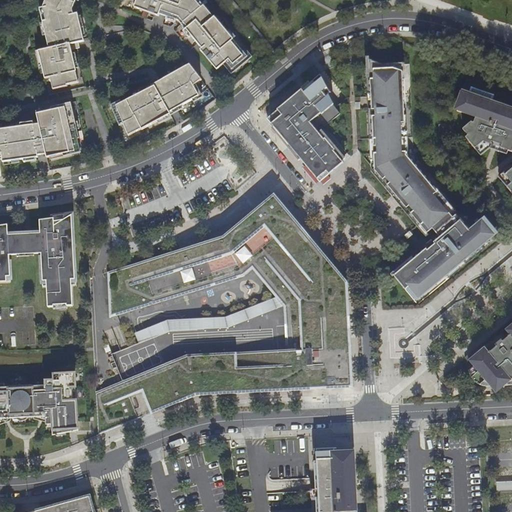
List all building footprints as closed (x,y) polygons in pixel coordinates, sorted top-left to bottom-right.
[(66,84),(78,81),(75,71),(76,70),(71,49),(79,47),(78,42),(83,40),(77,12),(73,13),(72,8),(74,0),(44,0),(42,6),(45,20),(42,20),(48,48),(38,50),(44,78),(50,77),(52,88),(67,85),(66,84)] [(232,69),(247,56),(214,16),(213,16),(199,0),(135,0),(133,6),(158,15),(159,13),(178,19),(201,48),(200,49),(216,69),(226,61),(232,69)] [(123,122),(128,134),(141,128),(141,129),(170,113),(169,112),(199,95),(193,85),(201,79),(189,63),(159,80),(161,82),(121,102),(115,105),(123,122)] [(458,264),(494,234),(482,220),(469,231),(456,214),(452,217),(433,194),(437,191),(406,154),(406,151),(402,151),(400,122),(404,121),(402,70),(396,68),(393,68),(393,67),(370,68),(374,168),(427,232),(432,227),(440,236),(394,275),(414,299),(425,290),(434,282),(435,283),(447,273),(446,272),(456,263),(458,264)] [(321,122),(325,126),(340,113),(305,69),(259,108),(268,119),(319,181),(343,161),(315,127),(321,122)] [(471,86),(469,91),(478,94),(477,97),(486,100),(487,97),(492,99),(493,96),(472,88),(472,87),(471,86)] [(511,106),(501,103),(500,105),(491,102),(492,99),(487,97),(486,100),(477,97),(478,94),(469,91),(463,89),(462,89),(459,98),(461,99),(457,110),(475,116),(473,122),(471,121),(462,128),(467,134),(465,136),(475,148),(483,141),(490,143),(491,141),(501,144),(500,147),(508,150),(511,151),(511,150),(511,163),(503,172),(511,182),(507,186),(511,192),(511,106)] [(119,124),(123,122),(115,105),(121,102),(120,100),(110,104),(119,124)] [(33,124),(0,128),(0,159),(2,159),(2,161),(38,156),(37,154),(45,153),(46,157),(75,150),(72,139),(79,138),(71,102),(56,105),(57,108),(36,113),(39,126),(34,127),(33,124)] [(475,148),(480,154),(489,147),(506,153),(508,150),(500,147),(501,144),(491,141),(490,143),(483,141),(475,148)] [(507,186),(511,182),(503,172),(498,175),(507,186)] [(222,237),(107,272),(109,317),(244,276),(252,269),(275,297),(283,306),(283,307),(284,323),(299,322),(300,349),(187,355),(95,391),(97,435),(139,419),(173,405),(196,396),(234,394),(347,388),(353,387),(349,314),(347,282),(274,192),(222,237)] [(8,224),(0,225),(0,281),(10,281),(10,251),(18,252),(34,253),(41,253),(43,286),(46,286),(48,307),(53,306),(53,309),(67,308),(67,306),(73,305),(71,285),(75,285),(72,215),(40,220),(40,233),(8,234),(8,224)] [(227,328),(283,306),(275,297),(225,316),(167,319),(134,332),(139,343),(169,331),(227,328)] [(511,329),(472,363),(483,376),(483,382),(488,382),(489,383),(490,383),(491,383),(491,384),(492,384),(493,384),(494,385),(495,385),(511,384),(510,382),(511,380),(511,329)] [(483,376),(474,366),(469,370),(469,373),(473,379),(477,383),(483,386),(488,386),(488,382),(483,382),(483,376)] [(46,384),(4,387),(4,383),(0,382),(0,423),(10,419),(10,417),(33,416),(33,418),(45,421),(45,424),(53,423),(53,434),(77,430),(74,373),(57,374),(57,380),(54,380),(45,380),(46,384)] [(357,511),(354,447),(315,449),(314,449),(316,490),(317,511),(357,511)] [(511,480),(495,481),(496,489),(511,488),(511,480)] [(93,511),(89,496),(30,511),(93,511)]
